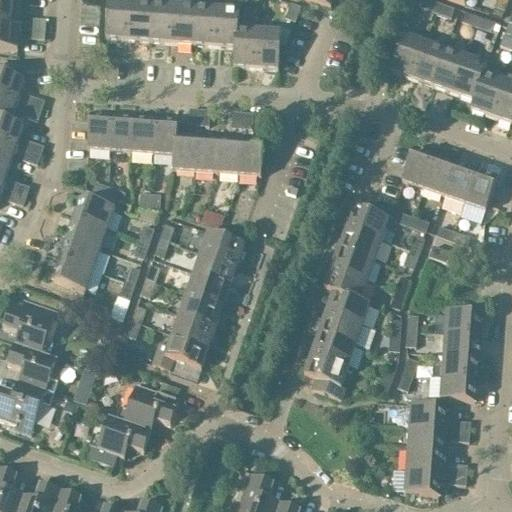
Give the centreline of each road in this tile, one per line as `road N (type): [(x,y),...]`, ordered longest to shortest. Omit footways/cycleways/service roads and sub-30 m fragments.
road 1 (residential): [(0,452),(120,494),(211,425),(274,446),(326,501),(358,511)]
road 2 (residential): [(494,504),(511,259)]
road 3 (residential): [(66,90),(297,104)]
road 4 (residential): [(0,278),(50,183),(66,90)]
road 5 (residential): [(257,234),(297,104)]
road 6 (residential): [(391,115),(511,161)]
